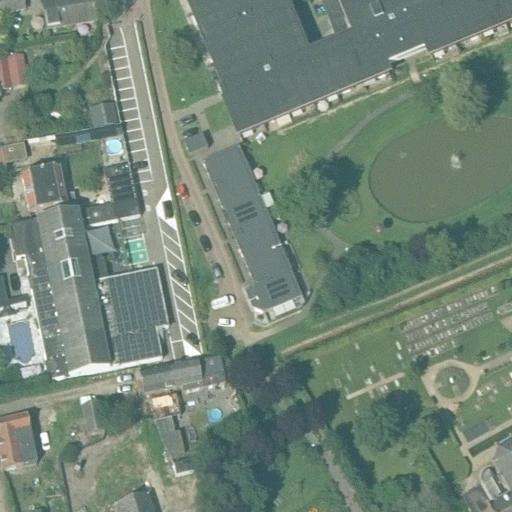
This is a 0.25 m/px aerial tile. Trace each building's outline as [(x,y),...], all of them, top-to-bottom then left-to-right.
[(24,12),(21,0),(0,0),(0,14),(0,16),(24,12)] [(54,0),(41,2),(46,32),(96,23),(94,15),(96,14),(95,11),(93,11),(91,0),(54,0)] [(426,46),(429,55),(431,59),(511,24),(511,0),(336,0),(332,2),(332,3),(323,6),(338,42),(308,55),(284,0),(187,0),(225,89),(219,92),(219,93),(221,92),(225,101),(223,102),(223,103),(225,103),(239,138),(389,76),(384,64),(394,60),(395,55),(394,52),(411,45),(413,48),(416,50),(426,46)] [(9,38),(4,41),(4,47),(9,49),(14,47),(14,41),(9,38)] [(21,58),(7,61),(0,61),(0,93),(26,89),(21,58)] [(113,106),(88,111),(92,132),(118,127),(113,106)] [(65,138),(67,146),(122,137),(120,127),(118,127),(92,132),(78,134),(78,136),(65,138)] [(209,150),(203,137),(184,145),(190,158),(209,150)] [(21,145),(2,148),(5,165),(25,161),(21,145)] [(250,174),(240,149),(203,164),(213,189),(250,174)] [(102,163),(111,208),(136,203),(131,176),(126,177),(127,173),(126,163),(125,158),(102,163)] [(58,172),(21,179),(29,217),(75,207),(73,197),(68,198),(66,188),(61,189),(58,172)] [(250,174),(213,189),(224,214),(261,198),(250,174)] [(261,198),(224,214),(234,239),(271,223),(261,198)] [(139,219),(136,203),(111,208),(9,229),(16,262),(24,260),(49,384),(161,361),(156,333),(168,330),(156,273),(102,283),(98,263),(87,266),(80,231),(139,219)] [(271,223),(234,239),(245,264),(282,248),(271,223)] [(282,248),(245,264),(255,289),(292,273),(282,248)] [(292,273),(255,289),(245,293),(253,311),(264,316),(303,299),(292,273)] [(0,303),(0,316),(25,312),(23,300),(0,303)] [(220,359),(140,375),(138,376),(143,397),(181,389),(182,395),(225,386),(220,359)] [(150,403),(154,424),(180,419),(176,398),(150,403)] [(82,408),(83,415),(87,438),(104,435),(98,405),(82,408)] [(0,462),(2,473),(36,467),(27,419),(0,423),(0,462)] [(134,430),(101,445),(116,480),(149,465),(144,454),(155,449),(146,428),(145,426),(134,430)] [(511,511),(511,460),(503,466),(498,479),(490,478),(484,484),(483,496),(466,506),(469,511),(511,511)] [(144,485),(100,505),(103,511),(148,511),(155,509),(144,485)] [(474,490),(467,495),(471,501),(478,497),(474,490)]
